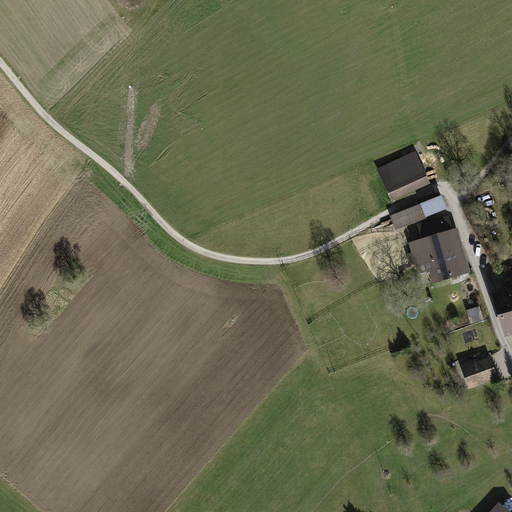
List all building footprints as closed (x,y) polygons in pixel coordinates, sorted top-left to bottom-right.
[(415,154),(378,170),(390,198),(427,182),(415,154)] [(391,216),(396,227),(444,207),(440,195),(391,216)] [(448,215),(417,225),(422,239),(419,240),(433,283),(466,272),(448,215)] [(506,333),(511,331),(511,290),(511,288),(495,292),(506,333)] [(495,378),(487,358),(464,367),(472,386),(495,378)] [(509,511),(498,501),(488,511),(509,511)]
